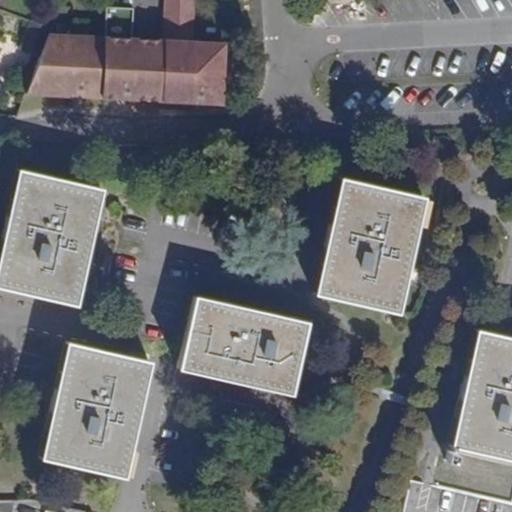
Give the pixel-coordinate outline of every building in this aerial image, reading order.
[(197,101),(221,102),(223,44),(190,42),(192,0),(164,0),(160,99),(189,100),(190,93),(197,94),(197,101)] [(38,61),(26,93),(71,95),(71,88),(78,88),(78,95),(124,97),(125,90),(132,90),(132,98),(133,98),(134,71),(132,71),(134,39),(131,39),(133,8),(105,6),(104,37),(49,34),(38,61)] [(22,55),(38,61),(49,34),(51,30),(33,23),(22,55)] [(101,189),(17,170),(0,246),(0,287),(74,304),(101,189)] [(423,198),(338,179),(312,294),(396,313),(423,198)] [(195,297),(179,370),(291,394),(306,322),(195,297)] [(511,339),(475,331),(449,445),(511,459),(511,339)] [(66,343),(39,457),(123,477),(150,363),(66,343)] [(511,511),(511,504),(410,482),(403,511),(511,511)]
